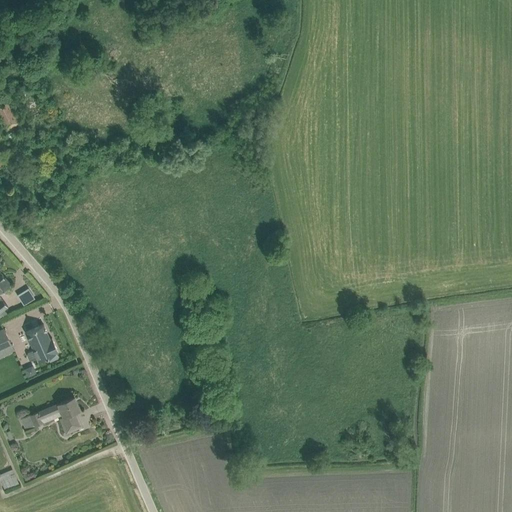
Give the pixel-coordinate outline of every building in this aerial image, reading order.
[(23,125),(9,99),(0,103),(0,111),(11,131),(23,125)] [(0,292),(10,283),(0,271),(0,292)] [(0,317),(10,309),(4,301),(0,304),(0,317)] [(37,361),(58,352),(52,338),(50,339),(44,324),(25,331),(37,361)] [(0,359),(16,352),(5,329),(0,331),(0,359)] [(20,368),(22,374),(28,372),(26,366),(20,368)] [(80,410),(75,397),(39,411),(44,424),(59,417),(66,434),(83,427),(77,412),(80,410)] [(15,484),(8,466),(0,469),(0,489),(3,498),(16,492),(13,485),(15,484)]
